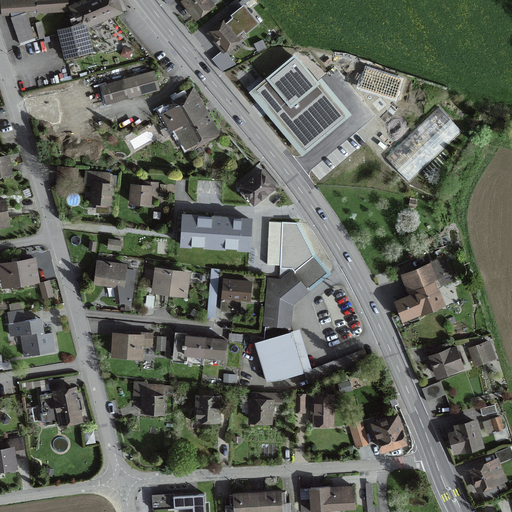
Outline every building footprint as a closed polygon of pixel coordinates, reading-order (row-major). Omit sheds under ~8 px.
[(68,7),(67,0),(0,0),(2,15),(8,15),(8,11),(68,7)] [(79,23),(59,29),(66,60),(92,54),(85,25),(120,11),(115,0),(88,0),(72,7),(79,23)] [(196,16),(211,5),(207,0),(185,0),(184,1),(196,16)] [(246,33),(257,24),(242,6),(231,15),(233,17),(227,22),(225,20),(209,33),(223,50),(239,37),(237,34),(243,29),(246,33)] [(25,12),(12,17),(21,44),(35,40),(25,12)] [(303,154),(346,118),(295,57),(252,93),(303,154)] [(402,79),(366,67),(359,88),(395,100),(402,79)] [(94,88),(99,105),(158,89),(153,71),(94,88)] [(75,97),(72,84),(53,89),(57,103),(65,101),(73,132),(91,128),(83,95),(75,97)] [(204,106),(194,88),(172,100),(173,103),(157,113),(162,122),(158,124),(165,138),(177,131),(187,148),(218,130),(208,113),(203,116),(198,109),(204,106)] [(386,158),(408,181),(461,130),(439,107),(386,158)] [(8,155),(0,156),(0,175),(11,174),(8,155)] [(57,174),(76,176),(76,168),(58,166),(57,174)] [(241,186),(254,203),(268,194),(267,193),(274,187),(261,170),(241,186)] [(108,213),(111,183),(108,183),(109,174),(86,172),(85,183),(94,184),(92,202),(99,203),(98,209),(102,209),(101,212),(108,213)] [(144,185),(133,184),(131,202),(149,204),(150,193),(156,194),(157,182),(144,181),(144,185)] [(4,199),(0,199),(0,226),(10,224),(9,217),(8,218),(4,199)] [(249,249),(251,219),(184,216),(182,245),(249,249)] [(281,281),(313,255),(298,223),(282,222),(280,268),(280,281),(281,281)] [(121,241),(109,239),(108,247),(120,249),(121,241)] [(328,272),(313,255),(281,281),(280,281),(270,280),(266,323),(268,323),(287,325),(288,325),(290,303),(328,272)] [(416,293),(396,301),(403,319),(408,317),(410,321),(419,317),(417,313),(441,304),(434,287),(453,279),(444,257),(436,259),(437,262),(408,273),(416,293)] [(37,280),(34,259),(1,264),(3,276),(7,276),(9,285),(37,280)] [(126,265),(97,261),(95,283),(104,284),(105,280),(117,282),(119,302),(130,300),(134,271),(126,270),(126,265)] [(187,273),(158,269),(155,291),(165,292),(165,288),(184,291),(187,273)] [(48,280),(40,283),(44,297),(52,295),(48,280)] [(221,310),(239,311),(240,299),(249,300),(251,282),(243,282),(242,283),(235,282),(235,281),(224,280),(221,310)] [(35,319),(24,321),(23,309),(8,312),(12,337),(22,335),(23,344),(32,342),(34,354),(55,350),(52,333),(43,334),(41,323),(36,324),(35,319)] [(268,323),(268,326),(265,326),(264,339),(255,342),(266,380),(279,379),(303,372),(291,331),(289,331),(287,325),(268,323)] [(134,335),(114,334),(113,354),(141,356),(142,345),(152,345),(152,333),(134,332),(134,335)] [(229,333),(229,340),(241,341),(242,334),(229,333)] [(176,334),(174,352),(205,355),(206,338),(176,334)] [(206,338),(205,355),(224,357),(226,340),(206,338)] [(469,342),(477,364),(489,360),(486,353),(492,351),(488,342),(482,344),(480,338),(469,342)] [(431,356),(438,375),(463,366),(456,347),(431,356)] [(306,371),(311,382),(368,361),(363,349),(306,371)] [(427,401),(446,394),(441,380),(422,388),(427,401)] [(352,389),(349,381),(341,383),(343,392),(352,389)] [(163,385),(147,385),(147,382),(134,382),(134,394),(142,394),(141,403),(145,403),(145,412),(163,413),(164,395),(162,395),(163,385)] [(46,425),(80,418),(79,409),(82,409),(80,399),(77,399),(75,388),(40,395),(43,411),(42,411),(42,414),(44,413),(46,425)] [(197,419),(217,419),(218,396),(214,396),(214,390),(199,390),(197,419)] [(274,401),(282,401),(282,394),(252,393),(251,420),(270,421),(270,409),(273,410),(274,401)] [(296,411),(304,412),(305,394),(296,394),(296,411)] [(332,425),(333,394),(315,394),(314,425),(332,425)] [(482,415),(496,412),(495,404),(480,408),(482,415)] [(383,449),(404,442),(396,415),(374,422),(383,449)] [(499,416),(490,419),(494,431),(503,428),(499,416)] [(349,423),(356,447),(368,443),(361,420),(349,423)] [(454,452),(481,445),(475,421),(456,426),(458,431),(449,433),(454,452)] [(11,448),(0,449),(0,468),(4,468),(4,471),(15,469),(13,454),(24,453),(22,438),(10,440),(11,448)] [(497,452),(500,460),(511,456),(508,448),(497,452)] [(478,489),(497,482),(489,463),(471,470),(478,489)] [(366,511),(373,511),(371,482),(365,482),(366,511)] [(354,505),(353,486),(328,487),(328,486),(300,487),(301,511),(310,511),(330,511),(329,506),(354,505)] [(257,493),(258,511),(290,511),(290,502),(286,502),(285,492),(264,493),(257,493)] [(205,511),(205,493),(166,496),(167,508),(193,507),(193,511),(205,511)] [(258,511),(257,493),(229,495),(230,505),(225,505),(225,511),(258,511)]
